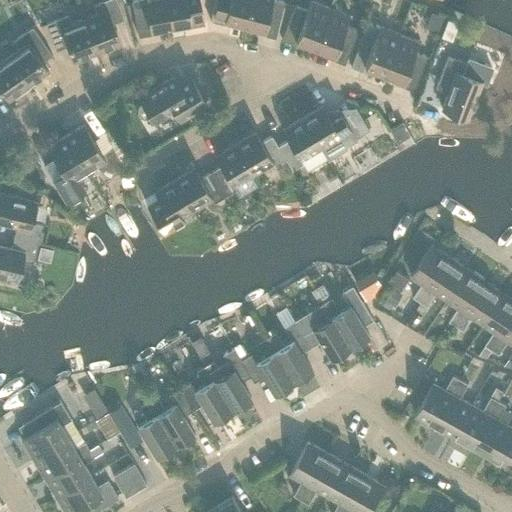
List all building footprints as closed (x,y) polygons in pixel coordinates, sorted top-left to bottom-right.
[(83,19),(96,52),(119,43),(111,23),(123,19),(115,0),(103,0),(92,4),(96,14),(83,19)] [(150,28),(169,25),(164,0),(130,0),(138,36),(151,33),(150,28)] [(164,0),(169,25),(189,21),(190,26),(203,24),(198,0),(164,0)] [(243,24),(249,0),(214,0),(209,20),(223,24),(224,19),(243,24)] [(249,0),(243,24),(262,29),(261,34),(274,37),(283,1),(277,0),(249,0)] [(314,47),(329,7),(310,0),(309,0),(306,9),(294,5),(281,39),(294,44),(295,39),(314,47)] [(329,7),(314,47),(332,54),(331,58),(343,63),(356,29),(345,25),(349,15),(329,7)] [(96,52),(83,19),(70,24),(67,15),(45,23),(55,50),(67,45),(73,61),(96,52)] [(447,18),(440,36),(451,40),(458,22),(447,18)] [(383,73),(398,34),(378,26),(375,36),(363,32),(350,66),(363,71),(365,66),(383,73)] [(7,56),(28,86),(48,71),(41,62),(51,54),(31,27),(13,40),(18,48),(7,56)] [(398,34),(383,73),(401,80),(399,85),(413,90),(426,55),(414,51),(418,41),(398,34)] [(447,55),(437,81),(449,85),(441,108),(467,118),(481,81),(485,82),(492,65),(468,56),(465,62),(447,55)] [(28,86),(7,56),(0,61),(0,88),(8,100),(28,86)] [(179,87),(172,76),(138,96),(141,102),(139,104),(138,107),(137,110),(138,113),(139,115),(142,118),(144,118),(147,118),(150,116),(153,122),(173,111),(178,120),(185,116),(205,104),(191,80),(179,87)] [(301,117),(320,148),(327,161),(346,149),(345,147),(357,140),(354,137),(362,133),(368,129),(354,107),(338,109),(327,115),(321,105),(301,117)] [(300,160),(320,148),(301,117),(281,129),(287,139),(277,145),(285,159),(291,170),(302,163),(300,160)] [(65,135),(86,171),(97,165),(105,178),(124,167),(111,147),(101,153),(83,124),(65,135)] [(403,125),(391,132),(393,136),(402,139),(409,135),(403,125)] [(277,145),(271,135),(260,141),(254,131),(234,143),(252,174),(272,162),(274,166),(285,159),(277,145)] [(76,177),(86,171),(65,135),(46,146),(64,175),(53,182),(66,202),(84,191),(76,177)] [(252,174),(234,143),(214,155),(220,165),(210,171),(224,196),(235,189),(233,186),(252,174)] [(224,196),(210,171),(199,177),(193,168),(173,179),(191,210),(211,199),(213,202),(216,200),(221,208),(229,204),(228,202),(224,196)] [(181,217),(191,210),(173,179),(153,191),(157,197),(146,204),(163,232),(183,220),(181,217)] [(13,237),(37,242),(42,223),(30,220),(34,202),(0,193),(0,221),(15,225),(13,237)] [(20,259),(32,262),(37,242),(13,237),(10,248),(0,245),(0,273),(16,278),(20,259)] [(419,301),(449,257),(431,245),(411,275),(422,283),(413,297),(419,301)] [(40,246),(37,259),(49,261),(51,249),(40,246)] [(447,300),(467,269),(449,257),(419,301),(427,306),(436,292),(447,300)] [(455,325),(485,281),(467,269),(447,300),(458,307),(449,321),(455,325)] [(371,271),(353,282),(364,300),(368,297),(372,294),(378,283),(377,281),(371,271)] [(482,324),(503,293),(485,281),(455,325),(463,330),(472,317),(482,324)] [(322,302),(349,347),(368,335),(362,325),(372,319),(351,285),(340,291),(348,305),(338,311),(330,297),(322,302)] [(491,349),(511,318),(511,298),(503,293),(482,324),(494,331),(484,345),(491,349)] [(330,359),(349,347),(322,302),(293,320),(310,347),(319,341),(330,359)] [(511,318),(491,349),(499,354),(508,340),(511,343),(511,318)] [(301,353),(310,347),(293,320),(283,326),(295,345),(285,352),(273,332),(264,338),(268,344),(292,383),(312,370),(301,353)] [(280,390),(292,383),(268,344),(260,348),(268,362),(258,368),(249,354),(239,360),(243,366),(244,366),(250,376),(249,376),(253,382),(263,376),(274,394),(280,390)] [(484,345),(478,354),(486,357),(491,349),(484,345)] [(250,376),(244,366),(243,366),(239,360),(232,348),(223,354),(231,367),(220,374),(212,360),(204,365),(231,410),(250,398),(240,382),(249,376),(250,376)] [(212,421),(231,410),(204,365),(196,370),(204,384),(194,390),(189,383),(179,389),(191,409),(201,403),(212,421)] [(434,426),(460,379),(453,375),(445,389),(433,383),(415,415),(434,426)] [(454,437),(472,404),(460,398),(468,383),(460,379),(434,426),(454,437)] [(182,415),(191,409),(179,389),(169,395),(174,402),(163,409),(155,395),(147,400),(174,445),(193,433),(182,415)] [(472,447),(499,400),(490,396),(482,410),(472,404),(454,437),(472,447)] [(31,457),(66,434),(60,425),(70,419),(59,400),(33,416),(40,426),(20,438),(31,457)] [(155,456),(174,445),(147,400),(139,405),(147,419),(136,425),(155,456)] [(493,459),(511,426),(498,419),(506,404),(499,400),(472,447),(493,459)] [(129,444),(139,438),(125,414),(114,420),(120,429),(129,444)] [(113,418),(100,425),(107,437),(120,429),(114,420),(113,418)] [(511,426),(493,459),(510,468),(511,464),(511,426)] [(43,476),(88,448),(83,441),(73,447),(66,434),(31,457),(43,476)] [(301,499),(328,453),(307,441),(289,474),(301,480),(293,495),(301,499)] [(54,496),(90,475),(83,463),(93,457),(88,448),(43,476),(54,496)] [(329,496),(347,464),(328,453),(301,499),(308,503),(316,489),(329,496)] [(125,495),(146,483),(133,461),(112,474),(125,495)] [(344,511),(367,475),(347,464),(329,496),(339,502),(332,511),(344,511)] [(90,475),(54,496),(64,511),(69,511),(85,502),(90,511),(92,511),(117,497),(106,479),(96,485),(90,475)] [(367,475),(344,511),(352,511),(354,510),(357,511),(368,511),(384,484),(367,475)] [(213,508),(215,511),(240,511),(231,496),(213,508)]
